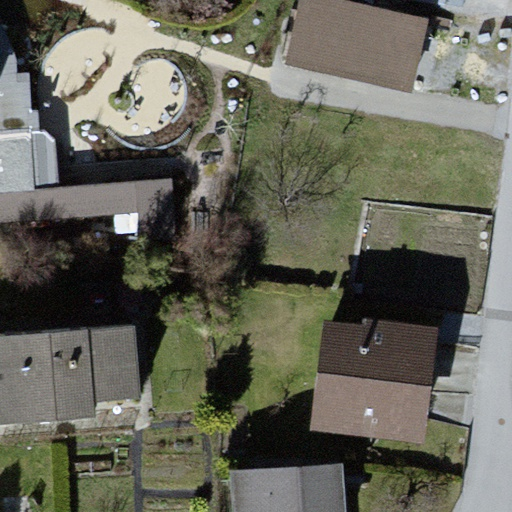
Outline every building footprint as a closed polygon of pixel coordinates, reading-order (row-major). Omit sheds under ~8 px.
[(421,21),(325,0),(302,0),(289,59),(407,85),(421,21)] [(143,225),(178,224),(177,172),(0,177),(0,204),(0,209),(143,204),(143,225)] [(431,333),(327,321),(315,427),(419,438),(431,333)] [(130,329),(0,341),(0,420),(88,413),(87,399),(136,395),(130,329)] [(341,511),(339,468),(238,474),(240,511),(341,511)]
